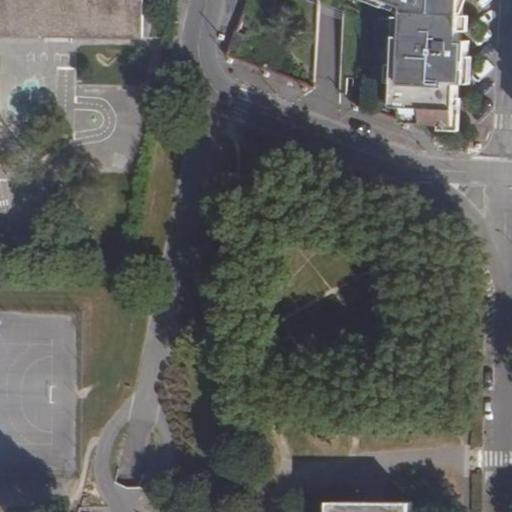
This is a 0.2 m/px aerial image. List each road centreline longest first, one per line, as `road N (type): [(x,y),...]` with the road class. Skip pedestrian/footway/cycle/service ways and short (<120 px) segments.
road 1 (residential): [(416,167),(212,90),(196,55),(207,0)]
road 2 (residential): [(505,257),(502,511)]
road 3 (residential): [(416,167),(505,257)]
